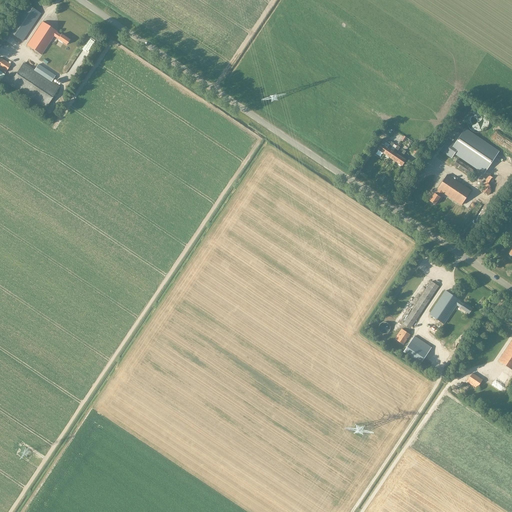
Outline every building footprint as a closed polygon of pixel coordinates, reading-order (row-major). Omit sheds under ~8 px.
[(23,41),(41,14),(24,2),(5,30),(23,41)] [(41,55),(54,36),(56,33),(57,32),(42,22),(26,45),(41,55)] [(56,33),(54,36),(58,39),(66,45),(69,40),(61,34),(60,35),(56,33)] [(0,54),(2,55),(9,43),(3,39),(0,43),(0,54)] [(122,61),(126,63),(131,52),(127,50),(122,61)] [(0,69),(5,73),(11,65),(0,58),(0,69)] [(23,63),(9,85),(45,109),(59,87),(51,82),(55,76),(38,65),(34,71),(23,63)] [(11,79),(4,75),(0,81),(0,82),(7,86),(11,79)] [(474,111),(470,113),(468,116),(466,120),(466,123),(467,127),(470,130),(473,132),(476,133),(480,133),(484,132),(487,129),(489,126),(489,122),(489,119),(487,115),(484,112),(481,111),(477,110),(474,111)] [(448,139),(440,151),(451,158),(455,153),(484,173),(498,152),(465,129),(455,144),(448,139)] [(383,154),(388,147),(384,145),(388,139),(385,138),(377,150),(383,154)] [(390,149),(394,144),(391,142),(389,145),(388,147),(383,154),(389,158),(394,151),(390,149)] [(400,156),(400,155),(396,153),(400,148),(398,146),(394,151),(389,158),(396,162),(400,156)] [(406,160),(402,157),(406,152),(404,150),(400,155),(400,156),(396,162),(402,166),(406,160)] [(470,176),(474,170),(458,159),(453,165),(456,167),(470,176)] [(447,175),(430,201),(435,205),(440,197),(439,197),(442,193),(461,205),(471,191),(447,175)] [(488,195),(497,181),(489,176),(480,190),(488,195)] [(410,329),(439,286),(431,281),(403,324),(410,329)] [(469,314),(472,309),(464,303),(463,304),(459,302),(460,301),(445,291),(429,314),(444,324),(456,305),(461,308),(460,308),(469,314)] [(386,323),(384,323),(383,323),(381,324),(380,325),(379,327),(379,328),(379,330),(380,332),(381,333),(383,334),(384,334),(386,334),(388,333),(389,331),(390,329),(390,327),(389,326),(388,324),(386,323)] [(403,345),(410,335),(402,329),(395,339),(403,345)] [(420,364),(431,347),(414,336),(403,352),(420,364)] [(511,340),(498,361),(511,370),(511,340)] [(470,347),(473,352),(478,349),(475,344),(470,347)] [(477,388),(482,380),(472,373),(467,382),(477,388)] [(505,390),(502,396),(507,398),(510,393),(505,390)]
